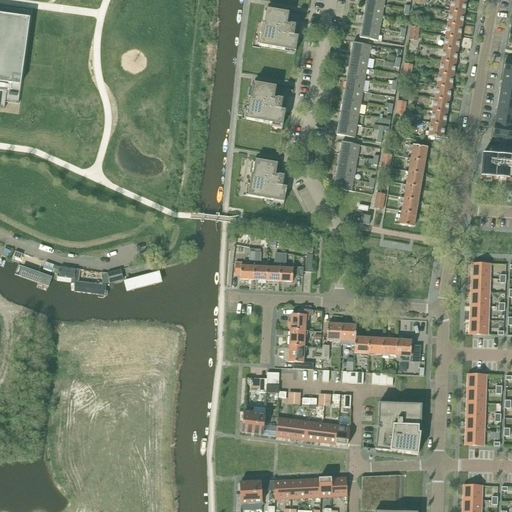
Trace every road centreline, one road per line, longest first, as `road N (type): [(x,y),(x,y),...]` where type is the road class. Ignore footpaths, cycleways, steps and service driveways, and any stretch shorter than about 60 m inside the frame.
road 1 (residential): [(337,303),(340,242),(302,167),(330,0)]
road 2 (residential): [(458,208),(493,0)]
road 3 (residential): [(0,237),(62,262),(106,268),(127,256)]
